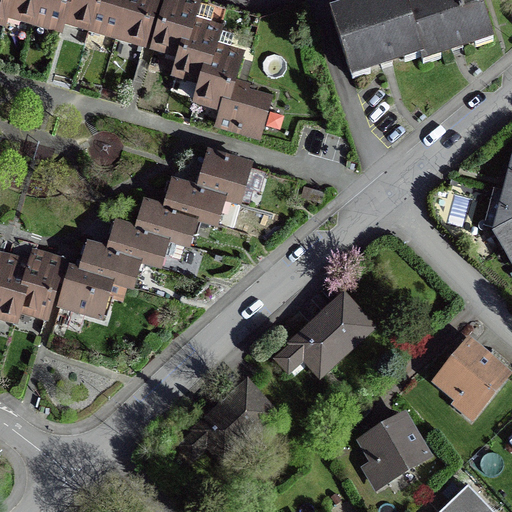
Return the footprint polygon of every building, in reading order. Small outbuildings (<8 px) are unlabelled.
[(0,0),(0,25),(2,26),(5,15),(21,19),(20,21),(32,25),(32,24),(59,32),(62,22),(142,46),(156,0),(0,0)] [(259,140),(269,104),(249,98),(228,91),(238,59),(232,58),(211,51),(216,33),(197,27),(190,25),(195,6),(176,1),(174,0),(167,0),(152,50),(180,57),(174,77),(201,83),(195,103),(223,110),(217,128),(259,140)] [(402,0),(401,0),(378,0),(358,6),(359,8),(330,17),(348,74),(387,62),(417,52),(419,59),(457,47),(489,37),(477,0),(402,0)] [(259,195),(264,175),(206,155),(203,175),(197,193),(170,185),(170,194),(164,213),(142,206),(142,213),(136,233),(114,227),(114,235),(108,255),(85,248),(86,256),(80,275),(69,272),(68,278),(59,308),(101,320),(109,284),(132,290),(137,263),(160,269),(165,259),(178,263),(183,248),(188,248),(194,221),(216,227),(222,200),(239,205),(242,190),(259,195)] [(511,178),(498,233),(511,257),(511,178)] [(319,205),(322,195),(302,189),(299,199),(319,205)] [(32,260),(29,271),(14,267),(0,262),(0,319),(14,324),(18,310),(44,320),(60,268),(39,262),(32,260)] [(371,331),(342,300),(290,346),(318,378),(371,331)] [(476,410),(503,377),(467,348),(437,384),(457,401),(463,399),(476,410)] [(274,418),(245,386),(193,434),(222,465),(274,418)] [(385,483),(424,459),(401,421),(362,444),(385,483)] [(442,511),(488,511),(466,489),(442,511)]
